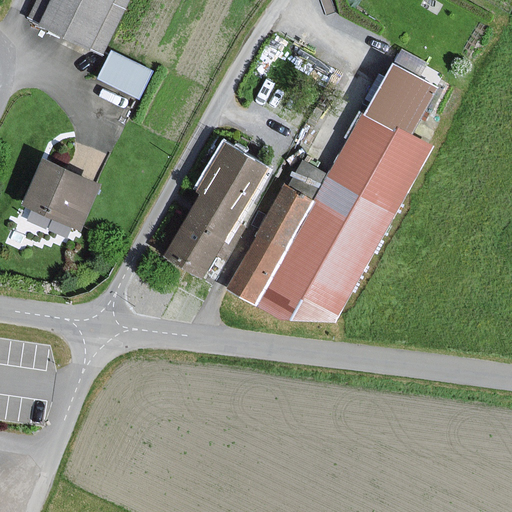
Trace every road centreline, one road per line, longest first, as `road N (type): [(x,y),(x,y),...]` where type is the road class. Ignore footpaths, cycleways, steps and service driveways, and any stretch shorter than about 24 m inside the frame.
road 1 (unclassified): [(104,321),(511,380)]
road 2 (residential): [(279,0),(223,89),(104,321)]
road 3 (residential): [(104,321),(30,511)]
